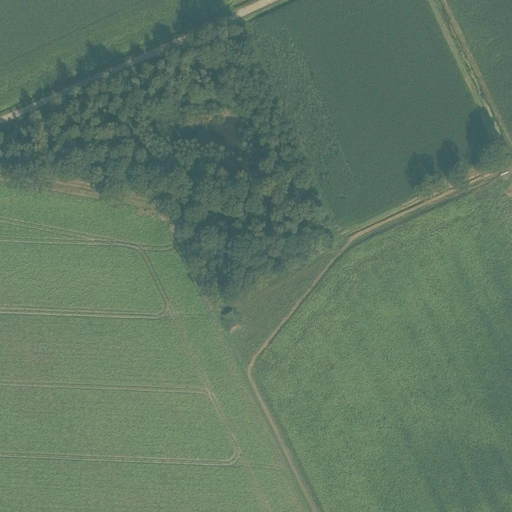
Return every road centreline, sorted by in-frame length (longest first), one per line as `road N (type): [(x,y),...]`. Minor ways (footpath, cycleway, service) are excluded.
road 1 (track): [(343,243),(320,230),(0,173)]
road 2 (track): [(0,124),(275,0)]
